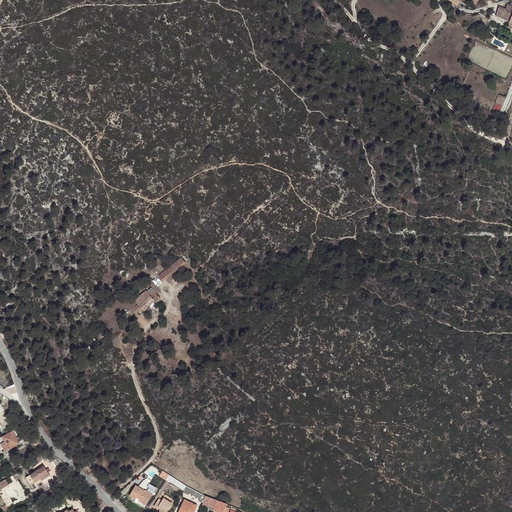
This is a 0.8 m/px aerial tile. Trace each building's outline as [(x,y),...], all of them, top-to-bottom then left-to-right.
[(511,22),(511,17),(511,6),(508,5),(503,18),(511,22)] [(494,106),(501,108),(505,97),(498,95),(494,106)] [(162,280),(185,261),(182,257),(159,276),(162,280)] [(187,263),(185,261),(162,280),(163,283),(187,263)] [(146,286),(152,281),(149,278),(143,283),(146,286)] [(153,299),(157,295),(154,292),(150,296),(146,291),(135,301),(139,306),(137,308),(141,314),(155,302),(153,299)] [(13,443),(17,440),(12,431),(0,437),(0,442),(4,451),(14,446),(13,443)] [(39,479),(40,481),(49,476),(43,466),(29,475),(33,483),(39,479)] [(186,486),(172,478),(170,482),(184,491),(186,486)] [(144,490),(145,489),(148,483),(144,480),(139,487),(144,490)] [(6,482),(0,485),(0,491),(9,486),(6,482)] [(152,494),(145,489),(144,490),(139,487),(135,485),(129,495),(135,499),(136,497),(139,499),(138,500),(145,505),(152,494)] [(198,499),(200,495),(186,486),(184,491),(198,499)] [(226,506),(215,502),(204,497),(201,503),(201,504),(200,508),(206,510),(207,507),(213,509),(211,511),(227,511),(228,510),(224,509),(226,506)] [(166,511),(171,503),(163,498),(161,500),(158,499),(154,506),(161,511),(162,509),(166,511)] [(193,511),(197,506),(184,500),(177,511),(193,511)]
